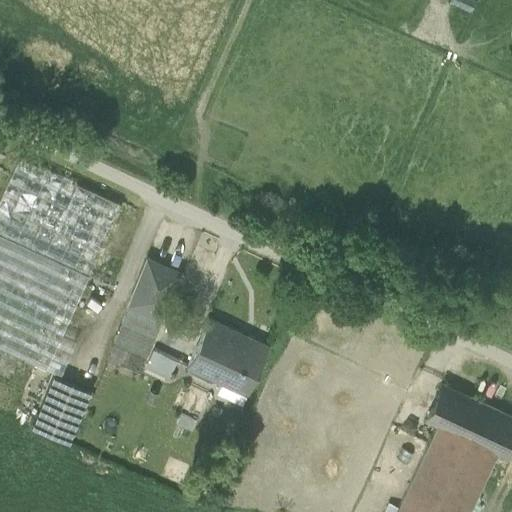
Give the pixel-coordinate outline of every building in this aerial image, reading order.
[(0,198),(0,235),(87,276),(120,205),(19,158),(0,198)] [(0,348),(44,369),(87,276),(0,235),(0,348)] [(129,305),(160,318),(161,315),(164,316),(181,274),(147,260),(129,305)] [(142,355),(147,357),(162,321),(159,320),(160,318),(129,305),(114,343),(115,344),(142,355)] [(187,368),(247,396),(268,348),(208,321),(187,368)] [(108,361),(134,372),(142,355),(115,344),(108,361)] [(148,366),(169,377),(176,362),(154,351),(148,366)] [(32,430),(69,445),(91,392),(53,377),(42,406),(32,430)] [(427,419),(438,424),(429,443),(396,511),(467,511),(496,451),(509,457),(511,450),(511,417),(442,385),(427,419)] [(188,387),(177,425),(196,431),(208,393),(188,387)]
